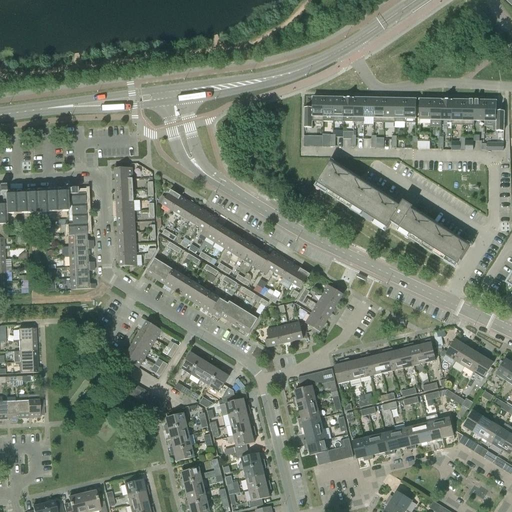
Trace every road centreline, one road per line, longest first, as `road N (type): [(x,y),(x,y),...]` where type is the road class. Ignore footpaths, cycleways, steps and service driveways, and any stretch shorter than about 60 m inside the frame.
road 1 (residential): [(262,379),(107,276),(97,180),(0,180)]
road 2 (residential): [(212,178),(311,237),(511,332)]
road 3 (residential): [(511,87),(387,89),(372,84),(348,46)]
road 4 (tertiary): [(171,94),(274,77),(348,46)]
road 5 (tertiary): [(0,115),(171,94)]
road 6 (residential): [(318,511),(358,501),(389,470),(440,463)]
road 7 (residential): [(293,511),(262,379)]
road 8 (residential): [(262,379),(293,372),(344,337),(367,302)]
